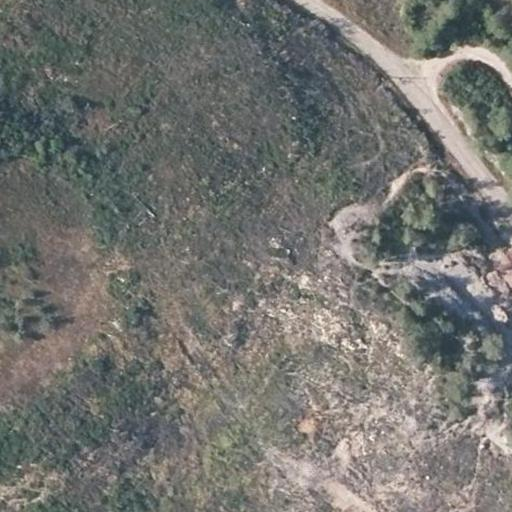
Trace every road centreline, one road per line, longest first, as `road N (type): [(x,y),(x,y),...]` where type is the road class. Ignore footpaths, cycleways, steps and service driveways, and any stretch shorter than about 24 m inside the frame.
road 1 (unclassified): [(511,199),(358,41),(296,0)]
road 2 (track): [(511,77),(502,62),(463,46),(439,57),(417,102)]
